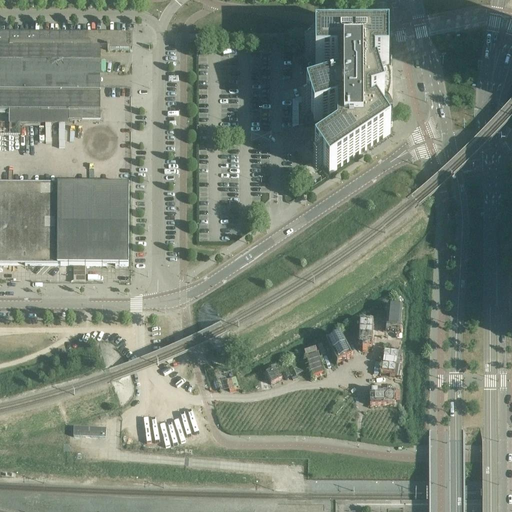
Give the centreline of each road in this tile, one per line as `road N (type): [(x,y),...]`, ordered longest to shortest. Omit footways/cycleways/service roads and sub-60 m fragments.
road 1 (tertiary): [(452,158),(460,220),(457,511)]
road 2 (tertiary): [(494,511),(490,159)]
road 3 (unclassified): [(158,303),(162,29)]
road 4 (tertiary): [(390,161),(226,272),(158,303)]
road 5 (unclassified): [(162,29),(134,13),(0,13)]
road 6 (tertiary): [(0,304),(158,303)]
road 7 (tertiary): [(415,0),(446,133)]
